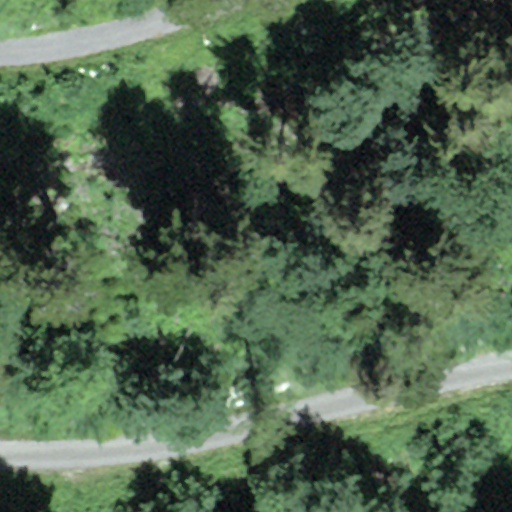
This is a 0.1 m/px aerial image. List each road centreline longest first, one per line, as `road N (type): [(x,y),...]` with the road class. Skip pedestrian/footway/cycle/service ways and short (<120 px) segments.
road 1 (track): [(511,371),(155,462),(0,471)]
road 2 (track): [(234,0),(0,61)]
